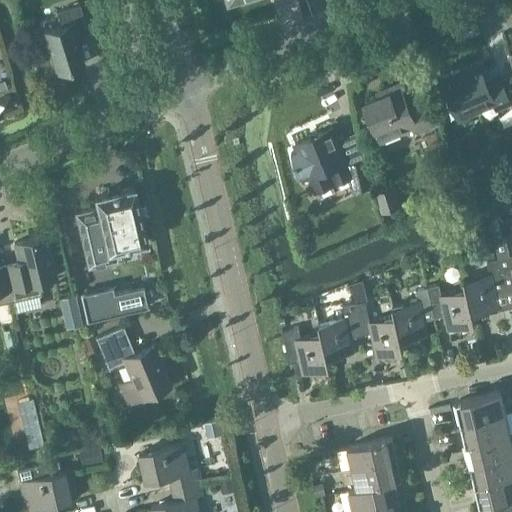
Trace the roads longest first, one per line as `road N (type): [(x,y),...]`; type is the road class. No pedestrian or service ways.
road 1 (residential): [(266,423),(185,86)]
road 2 (residential): [(185,86),(390,0)]
road 3 (residential): [(0,168),(185,86)]
road 4 (residential): [(266,423),(413,389)]
road 5 (residential): [(442,511),(413,389)]
